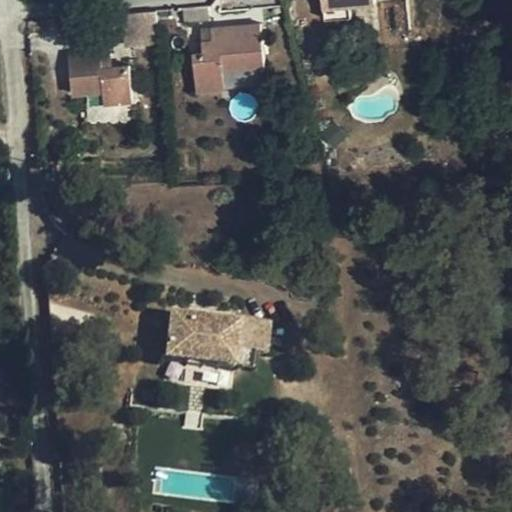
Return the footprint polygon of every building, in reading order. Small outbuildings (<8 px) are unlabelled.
[(324,0),(325,5),(327,17),(352,16),(351,2),(371,0),(324,0)] [(212,20),(210,5),(184,8),(186,22),(212,20)] [(157,10),(123,13),(126,44),(160,41),(157,10)] [(29,24),(30,34),(46,32),(45,22),(29,24)] [(213,40),(203,41),(204,52),(194,53),(198,90),(226,87),(225,68),(266,65),(262,23),(212,27),(213,40)] [(202,28),(203,41),(213,40),(212,27),(202,28)] [(102,53),(104,67),(114,66),(112,52),(102,53)] [(131,65),(114,66),(104,67),(102,53),(70,56),(74,94),(105,90),(106,103),(134,100),(131,65)] [(54,175),(55,187),(55,189),(76,188),(74,165),(54,167),(54,175)] [(55,187),(54,175),(45,176),(45,188),(55,187)] [(240,294),(169,297),(171,342),(243,340),(242,321),(261,320),(272,320),(270,287),(240,289),(240,294)] [(261,320),(242,321),(243,340),(262,339),(261,320)]
